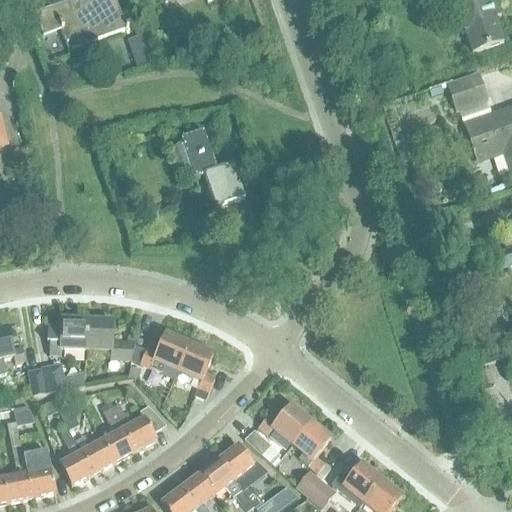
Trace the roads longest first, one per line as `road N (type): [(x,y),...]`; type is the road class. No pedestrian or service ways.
road 1 (residential): [(274,351),(342,271),(358,233),(356,183),(288,0)]
road 2 (residential): [(274,351),(225,316),(152,289),(59,280),(0,292)]
road 3 (residential): [(77,511),(139,480),(218,421),(274,351)]
road 4 (residential): [(474,511),(274,351)]
